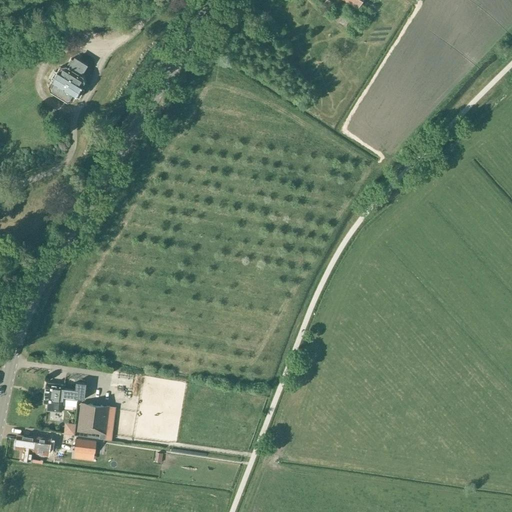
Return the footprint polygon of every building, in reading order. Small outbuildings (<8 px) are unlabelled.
[(343,0),(357,8),(362,0),(343,0)] [(87,65),(74,57),(68,67),(67,66),(61,68),(50,85),(51,91),(67,102),(73,100),(85,83),(83,76),(81,75),(87,65)] [(16,198),(0,195),(0,213),(12,216),(16,198)] [(111,372),(111,366),(102,366),(102,382),(129,383),(129,372),(111,372)] [(86,383),(76,382),(75,390),(64,389),(65,385),(45,382),(43,403),(47,404),(46,411),(61,412),(63,396),(84,399),(86,383)] [(107,435),(110,406),(81,403),(78,432),(107,435)] [(69,443),(71,435),(61,433),(59,441),(69,443)] [(33,451),(34,451),(35,445),(43,446),(43,447),(53,449),(54,440),(46,439),(46,438),(36,436),(35,438),(18,435),(17,441),(15,442),(15,445),(16,446),(16,448),(23,449),(21,459),(23,459),(24,461),(28,462),(29,460),(31,460),(33,451)] [(95,454),(97,441),(76,439),(75,451),(95,454)] [(105,453),(105,442),(97,442),(96,452),(105,453)]
